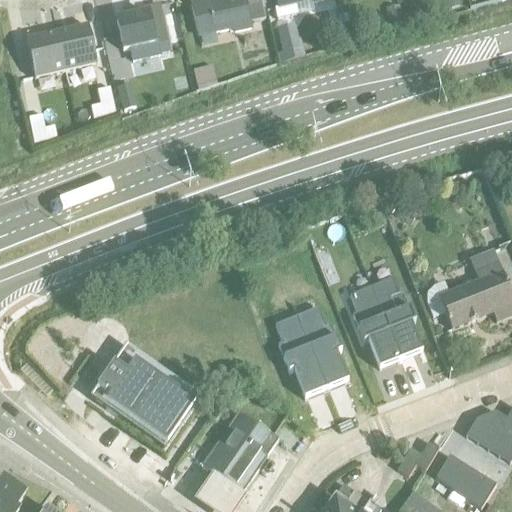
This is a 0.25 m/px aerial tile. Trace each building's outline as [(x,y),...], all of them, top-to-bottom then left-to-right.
[(251,25),(244,0),(214,0),(215,2),(190,7),(198,42),(233,34),(234,37),(253,33),(251,25)] [(244,0),(251,25),(265,22),(260,0),(244,0)] [(312,5),(313,8),(332,4),(331,0),(275,0),(278,11),(275,12),(277,23),(298,18),(296,9),(312,5)] [(456,0),(443,0),(448,12),(459,8),(456,0)] [(296,9),(298,18),(314,14),(313,8),(312,5),(296,9)] [(145,16),(115,23),(123,57),(130,55),(132,67),(161,60),(159,48),(169,46),(160,8),(143,11),(145,16)] [(401,11),(386,14),(389,29),(404,26),(401,11)] [(294,28),(277,32),(283,57),(300,53),(294,28)] [(57,36),(66,76),(97,69),(88,29),(57,36)] [(66,76),(57,36),(26,43),(35,83),(66,76)] [(213,69),(192,74),(198,95),(217,88),(213,69)] [(130,86),(118,89),(124,113),(136,109),(130,86)] [(100,106),(90,109),(94,122),(116,116),(110,90),(97,93),(100,106)] [(43,117),(28,120),(33,146),(58,141),(55,128),(46,130),(43,117)] [(480,231),(468,236),(475,253),(487,248),(480,231)] [(433,291),(427,297),(427,308),(433,322),(445,317),(451,334),(493,317),(496,326),(511,319),(511,300),(493,254),(470,263),(478,285),(448,297),(444,287),(433,291)] [(371,292),(400,365),(402,365),(393,343),(410,337),(407,330),(411,328),(415,327),(404,299),(400,301),(393,283),(371,292)] [(400,365),(371,292),(351,300),(357,317),(352,319),(363,347),(368,346),(371,344),(374,351),(391,345),(399,366),(400,365)] [(393,343),(402,365),(422,357),(411,328),(407,330),(410,337),(393,343)] [(371,344),(368,346),(379,374),(399,366),(391,345),(374,351),(371,344)] [(126,350),(113,369),(188,420),(201,400),(126,350)] [(113,369),(90,402),(128,429),(164,454),(188,420),(113,369)] [(238,417),(201,470),(213,478),(242,498),(278,445),(238,417)] [(411,453),(400,476),(409,481),(416,469),(424,475),(439,451),(428,446),(423,458),(411,453)] [(213,478),(194,505),(204,511),(238,511),(246,501),(242,498),(213,478)] [(0,511),(17,511),(27,498),(3,481),(0,485),(0,511)] [(366,511),(369,508),(343,489),(336,500),(346,507),(344,509),(335,503),(328,511),(366,511)] [(435,511),(412,495),(401,511),(435,511)]
